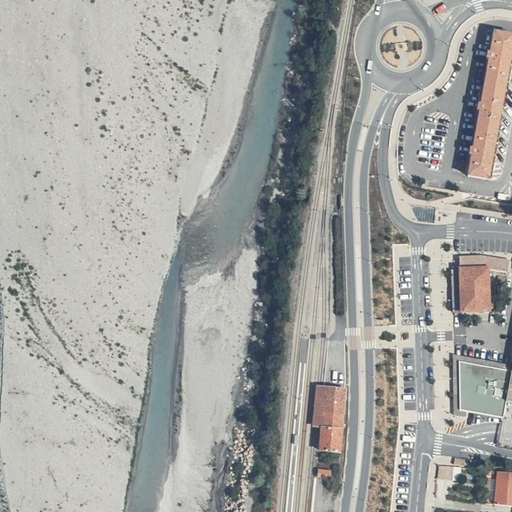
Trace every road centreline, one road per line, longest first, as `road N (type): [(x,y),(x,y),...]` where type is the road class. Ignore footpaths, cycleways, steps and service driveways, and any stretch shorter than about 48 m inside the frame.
road 1 (primary): [(367,56),(347,182),(353,388),(343,511)]
road 2 (primary): [(359,511),(370,414),(363,173),(371,129),(390,99)]
road 3 (unclassified): [(423,232),(424,444)]
road 4 (unclassified): [(423,232),(399,220),(386,194),(390,99)]
